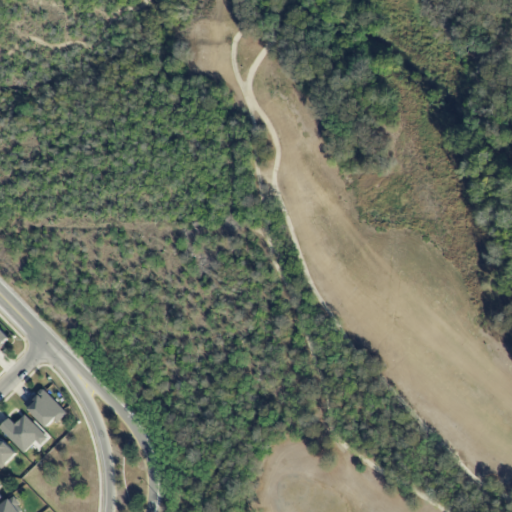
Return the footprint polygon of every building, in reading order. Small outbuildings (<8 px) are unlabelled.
[(0,348),(11,338),(0,327),(0,348)] [(48,430),(67,412),(43,388),(25,406),(48,430)] [(10,419),(0,428),(25,453),(37,442),(41,446),(49,439),(26,415),(16,425),(10,419)] [(17,456),(0,437),(0,468),(1,470),(17,456)] [(0,507),(0,511),(20,511),(12,499),(0,507)]
